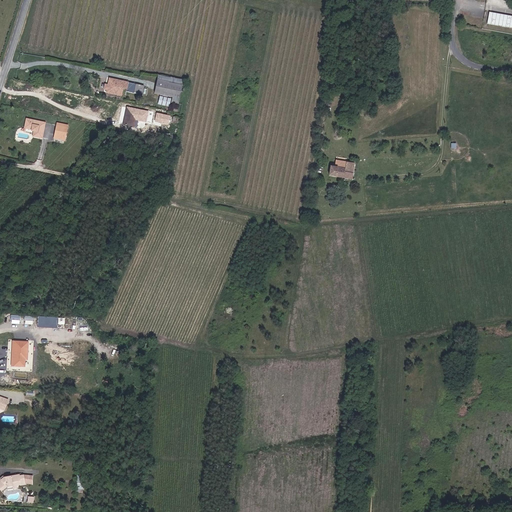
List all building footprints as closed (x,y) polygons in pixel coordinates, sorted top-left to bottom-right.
[(511,15),(489,12),(487,23),(511,27),(511,15)] [(123,87),(131,89),(133,79),(109,73),(107,78),(105,79),(105,81),(101,80),(100,83),(103,85),(103,88),(117,91),(119,83),(124,84),(123,87)] [(159,91),(185,95),(187,82),(161,78),(159,91)] [(159,104),(167,105),(168,96),(160,96),(159,104)] [(119,119),(129,122),(133,106),(123,104),(119,119)] [(28,129),(37,131),(41,115),(23,110),(20,120),(27,122),(26,123),(29,124),(28,129)] [(150,118),(163,121),(165,113),(152,110),(150,118)] [(49,130),(60,132),(63,121),(52,118),(49,130)] [(355,181),(357,175),(359,166),(337,160),(332,176),(355,181)] [(58,318),(38,316),(37,327),(58,328),(58,318)] [(29,341),(12,341),(11,366),(25,366),(25,360),(28,360),(29,341)] [(9,405),(5,405),(7,399),(1,397),(0,407),(7,409),(9,405)] [(33,485),(33,475),(24,475),(20,476),(20,474),(11,476),(3,477),(0,479),(0,489),(2,492),(7,488),(8,490),(18,488),(17,485),(25,484),(33,485)]
